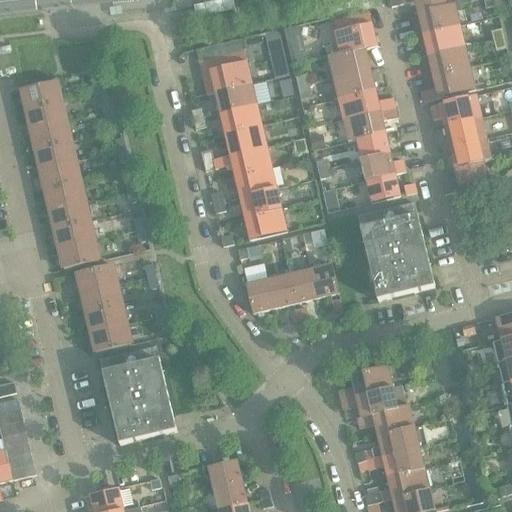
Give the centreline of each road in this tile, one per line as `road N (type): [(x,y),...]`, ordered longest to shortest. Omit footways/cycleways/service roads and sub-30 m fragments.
road 1 (residential): [(289,385),(272,375),(206,282),(160,70)]
road 2 (residential): [(476,314),(458,225),(440,213),(422,124),(397,80),(381,8)]
road 3 (residential): [(77,468),(29,267)]
road 4 (residential): [(289,385),(320,353),(476,314)]
road 5 (residential): [(77,468),(242,428)]
road 6 (residential): [(351,511),(338,458),(289,385)]
road 7 (residential): [(29,267),(0,139)]
